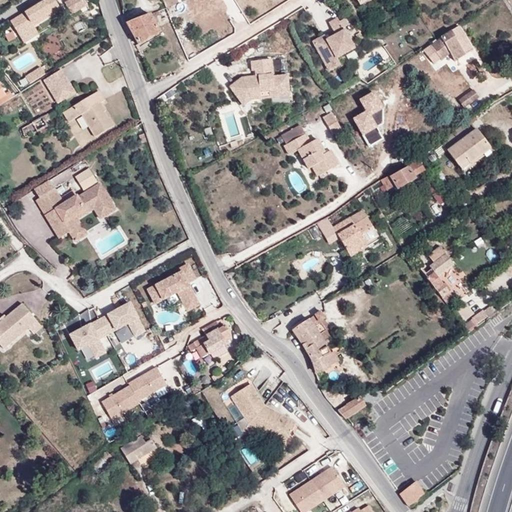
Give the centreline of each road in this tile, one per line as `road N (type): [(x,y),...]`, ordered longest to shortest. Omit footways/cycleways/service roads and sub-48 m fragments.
road 1 (residential): [(110,0),(184,211),(214,270),(246,319),(297,366),(403,511)]
road 2 (unknown): [(260,334),(511,171)]
road 3 (unknown): [(94,400),(236,305)]
road 4 (unclassified): [(456,511),(511,364)]
